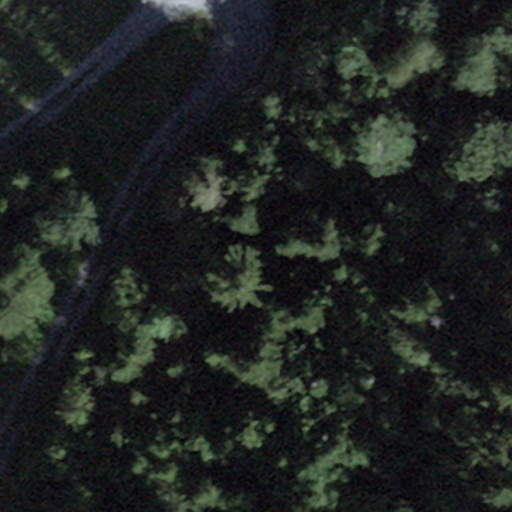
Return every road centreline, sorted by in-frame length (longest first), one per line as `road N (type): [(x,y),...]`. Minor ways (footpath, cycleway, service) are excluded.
road 1 (track): [(0,443),(164,134),(257,0)]
road 2 (track): [(175,0),(0,145)]
